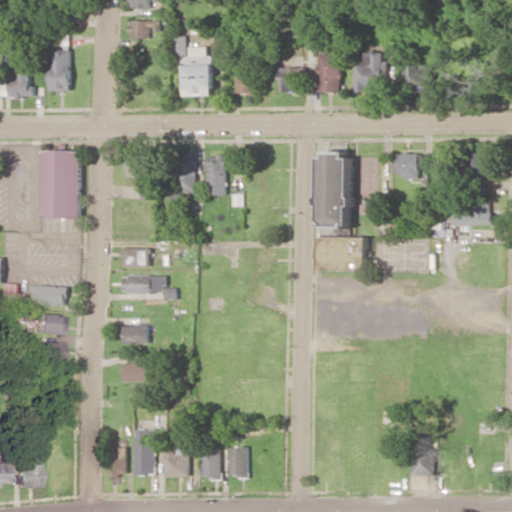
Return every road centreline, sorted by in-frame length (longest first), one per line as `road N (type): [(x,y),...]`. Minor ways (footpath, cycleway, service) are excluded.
road 1 (residential): [(511,125),(0,125)]
road 2 (residential): [(105,0),(89,507)]
road 3 (residential): [(511,505),(35,511)]
road 4 (residential): [(303,125),(301,506)]
